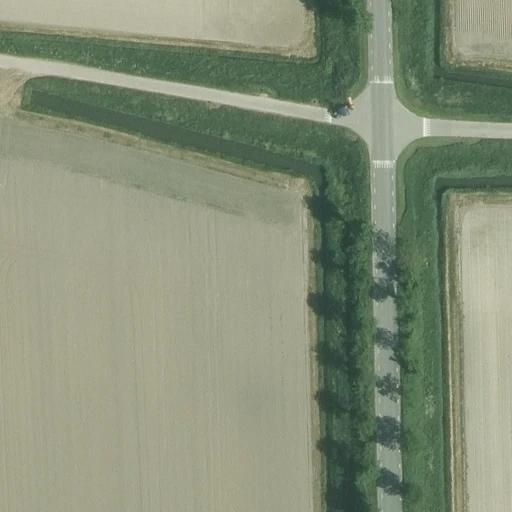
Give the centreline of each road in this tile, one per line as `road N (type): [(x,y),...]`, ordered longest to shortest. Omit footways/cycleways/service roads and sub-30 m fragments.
road 1 (unclassified): [(382,128),(0,61)]
road 2 (tertiary): [(391,511),(382,128)]
road 3 (track): [(336,21),(354,84),(382,128),(405,95),(419,39)]
road 4 (unclassified): [(382,128),(511,134)]
road 5 (tertiary): [(382,128),(379,0)]
